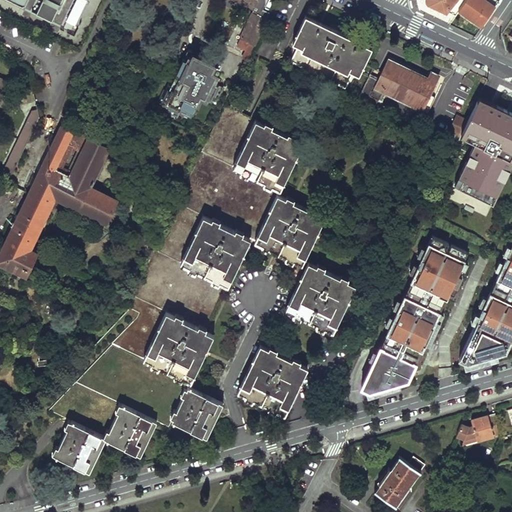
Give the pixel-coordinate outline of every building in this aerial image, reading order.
[(26,0),(2,0),(22,8),(26,0)] [(60,0),(41,0),(34,15),(50,23),(60,0)] [(85,0),(75,0),(66,20),(74,24),(85,0)] [(239,38),(253,45),(269,12),(262,9),(264,4),(265,1),(264,0),(235,0),(253,9),(239,38)] [(426,0),(427,2),(444,10),(451,0),(426,0)] [(462,0),(456,10),(480,26),(494,6),(486,0),(462,0)] [(357,73),(370,47),(304,14),(291,41),(296,44),(289,60),(344,87),(351,70),(357,73)] [(185,51),(167,89),(162,101),(175,107),(177,103),(191,110),(200,92),(201,89),(214,96),(220,84),(211,79),(214,72),(210,70),(214,61),(197,53),(196,55),(191,53),(191,51),(190,50),(189,49),(187,49),(186,49),(185,51)] [(421,111),(423,106),(428,108),(434,97),(429,95),(439,76),(429,71),(426,78),(387,59),(377,79),(368,75),(355,100),(371,108),(376,98),(379,100),(383,92),(421,111)] [(0,101),(9,81),(0,76),(0,101)] [(222,85),(220,84),(214,96),(201,89),(200,92),(216,99),(222,85)] [(167,89),(164,88),(157,104),(176,112),(179,108),(190,113),(191,110),(177,103),(175,107),(162,101),(167,89)] [(511,112),(480,98),(463,136),(476,142),(511,158),(511,112)] [(31,110),(1,172),(10,177),(39,116),(37,108),(31,110)] [(459,137),(467,121),(456,115),(448,132),(459,137)] [(304,145),(256,122),(233,169),(280,193),(304,145)] [(116,198),(89,186),(70,176),(87,138),(60,125),(28,193),(0,249),(0,261),(26,275),(37,251),(30,247),(54,197),(105,222),(116,198)] [(108,147),(87,138),(70,176),(89,186),(108,147)] [(511,166),(511,158),(476,142),(460,177),(498,195),(511,166)] [(301,267),(325,220),(278,197),(254,244),(301,267)] [(437,201),(430,198),(422,215),(429,219),(437,201)] [(226,288),(249,241),(203,218),(180,265),(226,288)] [(433,235),(361,386),(370,390),(408,378),(469,252),(452,244),(449,251),(447,250),(450,243),(433,235)] [(467,362),(506,350),(511,336),(511,245),(459,358),(467,362)] [(355,289),(307,265),(283,312),(331,336),(355,289)] [(187,383),(210,336),(163,313),(140,359),(187,383)] [(375,346),(362,340),(328,412),(347,406),(375,346)] [(303,369),(256,346),(233,392),(280,415),(303,369)] [(202,439),(219,405),(185,388),(168,422),(202,439)] [(137,458),(153,424),(118,408),(103,441),(137,458)] [(480,416),(471,419),(472,425),(468,426),(461,423),(457,435),(464,438),(462,443),(495,433),(495,431),(500,429),(495,415),(481,419),(480,416)] [(87,473),(102,441),(68,426),(54,457),(87,473)] [(413,455),(408,462),(419,470),(424,463),(413,455)] [(419,470),(408,462),(400,456),(388,472),(386,470),(381,477),(384,479),(375,490),(394,504),(419,470)]
